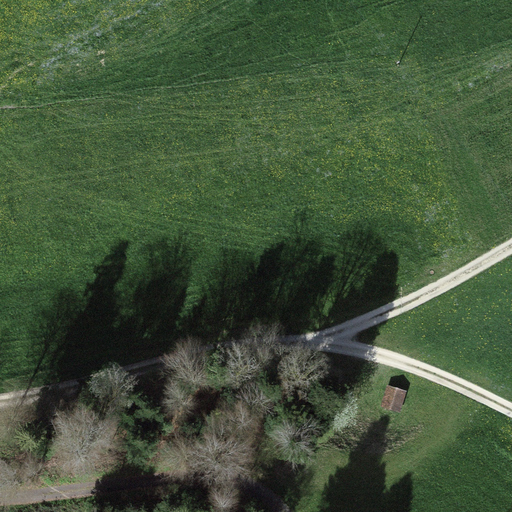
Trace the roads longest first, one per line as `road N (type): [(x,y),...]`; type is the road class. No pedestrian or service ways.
road 1 (track): [(0,402),(49,397),(216,349),(325,341)]
road 2 (track): [(287,511),(253,485),(230,479),(0,495)]
road 3 (track): [(325,341),(511,246)]
road 4 (track): [(325,341),(511,419)]
